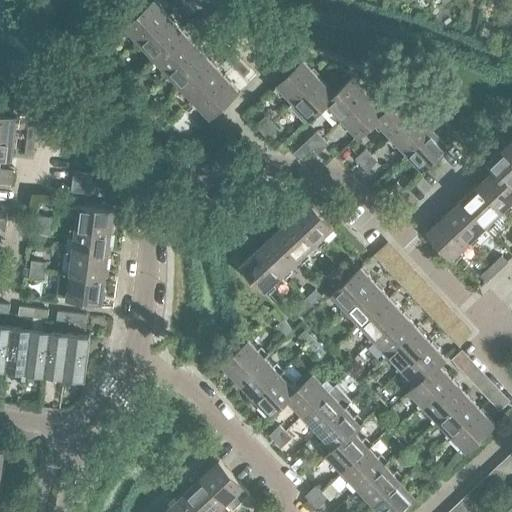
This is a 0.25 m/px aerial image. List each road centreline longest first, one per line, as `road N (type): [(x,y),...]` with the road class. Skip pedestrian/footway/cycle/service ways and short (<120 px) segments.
road 1 (residential): [(294,511),(287,487),(197,388),(130,359)]
road 2 (residential): [(274,165),(230,113),(279,69),(210,0)]
road 3 (residential): [(0,288),(9,289),(24,184),(42,164),(51,102)]
road 4 (residential): [(402,231),(472,168),(474,153),(511,115)]
road 5 (residential): [(130,359),(146,313),(150,205)]
road 6 (residential): [(274,165),(346,177),(402,231)]
road 7 (residential): [(150,205),(51,102)]
road 8 (residential): [(150,205),(274,165)]
